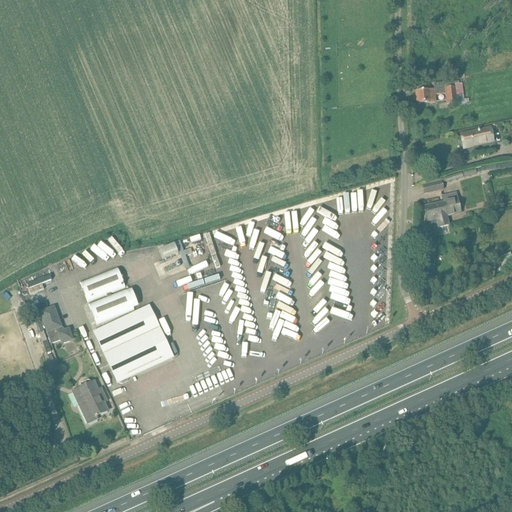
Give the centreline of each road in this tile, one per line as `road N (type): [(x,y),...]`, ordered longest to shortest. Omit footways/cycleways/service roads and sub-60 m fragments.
road 1 (unclassified): [(1,511),(419,324)]
road 2 (motorway): [(511,328),(105,511)]
road 3 (motorway): [(210,495),(511,359)]
road 4 (unclassified): [(419,324),(402,285),(396,0)]
road 5 (unknown): [(155,442),(143,399),(183,349),(155,281),(118,262),(56,287)]
